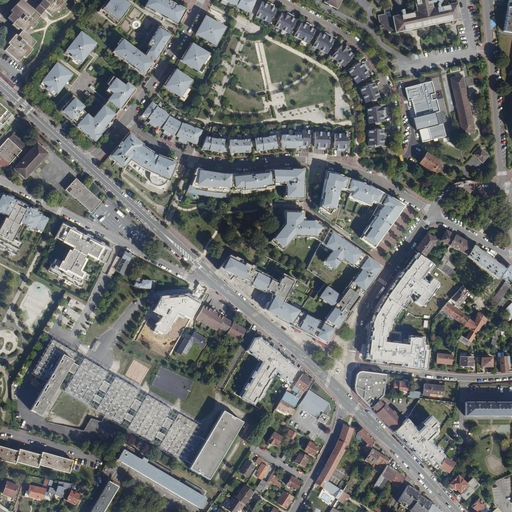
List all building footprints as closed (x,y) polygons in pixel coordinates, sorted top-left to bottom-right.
[(42,0),(36,7),(34,10),(28,5),(22,0),(19,0),(10,11),(12,12),(7,18),(13,23),(12,25),(17,30),(19,28),(22,30),(19,34),(17,36),(15,35),(11,39),(8,43),(10,45),(5,50),(18,62),(23,56),(25,58),(32,50),(30,48),(35,42),(27,36),(26,35),(24,33),(30,27),(31,29),(36,23),(34,21),(42,12),(44,10),(52,17),(57,11),(59,13),(66,4),(65,3),(66,0),(42,0)] [(106,0),(100,9),(118,23),(123,17),(124,15),(125,14),(127,11),(126,10),(130,4),(124,0),(106,0)] [(166,20),(177,26),(177,25),(182,18),(186,10),(165,0),(148,0),(145,7),(155,12),(154,14),(160,17),(161,15),(166,18),(166,20)] [(240,0),(241,0),(237,7),(243,10),(248,0),(240,0)] [(248,0),(243,10),(247,13),(248,12),(251,14),(256,0),(255,0),(248,0)] [(323,0),(322,3),(336,10),(341,0),(323,0)] [(412,0),(415,12),(393,17),(391,7),(383,9),(384,14),(378,15),(380,25),(379,25),(379,29),(381,29),(382,35),(396,32),(396,33),(398,32),(460,19),(457,3),(451,4),(450,0),(412,0)] [(511,0),(508,0),(508,2),(510,3),(509,8),(507,7),(503,32),(511,33),(511,0)] [(262,3),(256,17),(263,20),(271,4),(268,2),(266,5),(262,3)] [(271,4),(263,20),(270,24),(273,18),(275,14),(277,11),(273,9),(275,6),(271,4)] [(279,21),(276,27),(283,31),(291,15),(288,13),(287,16),(283,14),(281,17),(279,21)] [(291,15),(283,31),(290,34),(293,28),(295,24),(297,21),(293,19),(295,16),(291,15)] [(203,22),(204,23),(203,25),(202,24),(201,24),(197,33),(201,35),(200,37),(215,45),(221,35),(219,34),(223,27),(205,17),(203,22)] [(298,31),(295,37),(302,41),(310,24),(307,23),(306,25),(302,24),(300,27),(298,31)] [(310,24),(302,41),(309,44),(312,38),(314,34),(316,31),(312,29),(314,26),(310,24)] [(140,71),(145,75),(152,65),(150,63),(151,62),(153,59),(155,60),(163,49),(167,43),(167,42),(168,41),(166,40),(170,34),(159,27),(147,45),(149,46),(145,53),(143,56),(132,48),(133,47),(124,40),(123,39),(118,45),(119,46),(114,52),(125,59),(123,61),(129,65),(130,63),(135,67),(133,69),(139,73),(140,71)] [(317,41),(314,47),(321,51),(329,34),(326,32),(325,35),(321,33),(319,37),(317,41)] [(68,56),(67,57),(71,60),(79,66),(82,62),(83,63),(87,57),(89,55),(88,55),(89,53),(90,52),(91,53),(92,51),(96,46),(81,34),(78,37),(79,38),(77,41),(76,41),(66,54),(68,56)] [(329,34),(321,51),(328,54),(331,48),(333,44),(335,40),(331,39),(333,36),(329,34)] [(182,56),(181,59),(185,61),(184,63),(200,73),(205,66),(204,65),(202,64),(208,55),(190,44),(188,48),(189,49),(188,51),(186,50),(182,56)] [(332,57),(338,62),(350,48),(347,46),(345,48),(342,45),(340,48),(337,52),(332,57)] [(350,48),(338,62),(344,68),(349,62),(352,59),(354,56),(351,53),(353,51),(350,48)] [(348,71),(353,78),(368,67),(365,64),(363,66),(361,62),(357,65),(354,67),(348,71)] [(40,83),(44,86),(43,87),(47,91),(53,96),(57,90),(58,92),(61,88),(64,85),(63,84),(64,82),(65,81),(66,82),(67,81),(71,75),(56,63),(53,66),(54,67),(51,71),(51,70),(40,83)] [(368,67),(353,78),(357,84),(363,80),(366,78),(370,75),(367,72),(370,70),(368,67)] [(170,76),(164,84),(168,87),(167,89),(183,100),(190,90),(188,89),(186,88),(191,81),(174,70),(173,71),(171,74),(173,75),(172,77),(170,76)] [(24,80),(28,83),(34,76),(30,73),(24,80)] [(450,79),(455,101),(456,101),(459,111),(457,111),(462,134),(474,131),(462,76),(450,79)] [(98,112),(92,120),(81,110),(84,108),(73,98),(69,103),(68,102),(60,111),(64,114),(63,115),(66,118),(68,120),(70,122),(71,121),(82,130),(81,132),(92,142),(93,141),(94,142),(100,135),(99,135),(100,134),(104,129),(105,129),(106,128),(116,116),(117,113),(120,110),(123,107),(125,104),(126,103),(127,101),(129,98),(128,98),(131,94),(132,95),(134,92),(136,89),(122,79),(120,82),(112,77),(107,84),(109,86),(106,91),(111,95),(107,100),(107,101),(104,104),(103,105),(103,106),(101,109),(102,110),(100,113),(98,112)] [(431,81),(405,88),(408,101),(412,100),(416,117),(413,118),(416,130),(419,129),(422,143),(446,136),(442,124),(438,125),(435,113),(440,112),(436,99),(432,100),(430,95),(435,94),(431,81)] [(360,89),(363,96),(379,90),(378,86),(375,87),(374,83),(370,85),(366,86),(360,89)] [(363,96),(365,104),(372,101),(376,100),(379,98),(378,95),(381,94),(379,90),(363,96)] [(157,107),(157,106),(152,102),(141,117),(144,119),(146,117),(148,119),(157,107)] [(0,130),(7,123),(9,125),(15,119),(2,108),(3,106),(0,103),(0,130)] [(157,107),(148,119),(152,121),(149,124),(152,126),(164,111),(160,109),(157,107)] [(366,109),(367,117),(386,114),(385,111),(382,111),(382,107),(378,107),(373,108),(366,109)] [(164,111),(152,126),(155,129),(158,126),(160,128),(164,123),(168,116),(169,116),(166,114),(166,113),(164,111)] [(367,117),(368,125),(375,124),(380,123),(384,123),(383,119),(386,118),(386,114),(367,117)] [(170,117),(168,116),(164,123),(165,124),(162,128),(165,130),(164,131),(163,134),(166,136),(176,119),(171,117),(170,117)] [(176,119),(166,136),(169,138),(171,135),(172,133),(174,135),(177,131),(178,131),(182,124),(180,123),(180,122),(176,119)] [(182,124),(178,131),(176,137),(179,139),(177,142),(181,143),(188,126),(185,124),(184,125),(182,123),(182,124)] [(188,126),(181,143),(184,145),(186,141),(190,143),(195,129),(192,127),(188,126)] [(195,129),(190,143),(193,144),(192,147),(195,148),(202,131),(196,128),(195,129)] [(368,130),(368,138),(386,139),(386,135),(383,135),(383,130),(379,130),(375,130),(368,130)] [(310,131),(302,131),(302,132),(302,148),(302,149),(306,149),(306,146),(309,146),(309,143),(310,138),(310,131)] [(282,136),(282,149),(302,148),(302,132),(295,132),(295,136),(289,136),(289,135),(288,135),(287,134),(283,134),(282,136)] [(322,150),(323,133),(315,132),(315,139),(315,144),(314,147),(318,147),(318,150),(322,150)] [(12,133),(0,146),(0,166),(4,170),(17,155),(21,158),(30,148),(12,133)] [(108,157),(123,169),(130,161),(131,162),(143,170),(142,172),(151,178),(151,180),(151,182),(152,183),(153,185),(155,187),(156,187),(159,188),(160,188),(163,187),(164,186),(166,184),(167,183),(169,183),(170,184),(179,164),(165,157),(157,153),(144,145),(143,145),(129,133),(108,157)] [(330,133),(323,133),(322,150),(325,150),(326,148),(329,148),(330,140),(330,133)] [(206,137),(205,141),(201,149),(222,153),(222,152),(230,153),(230,154),(250,152),(250,147),(256,146),(256,152),(277,149),(275,136),(274,136),(273,135),(270,135),(269,137),(268,137),(268,138),(262,139),(262,138),(261,138),(260,137),(256,137),(255,139),(255,141),(250,141),(250,139),(249,140),(248,138),(245,139),(243,140),(243,141),(237,141),(237,140),(236,140),(235,139),(231,139),(230,141),(230,143),(224,143),(224,140),(223,139),(220,138),(218,139),(217,140),(211,139),(211,138),(206,137)] [(368,138),(368,146),(375,146),(379,147),(383,147),(383,142),(386,142),(386,139),(368,138)] [(36,143),(11,169),(24,180),(48,154),(36,143)] [(474,155),(481,161),(483,159),(484,160),(488,156),(480,148),(474,155)] [(436,173),(441,166),(438,163),(438,162),(426,153),(419,163),(431,172),(433,170),(436,173)] [(230,190),(231,174),(230,174),(221,173),(209,172),(197,169),(194,175),(195,176),(195,179),(193,179),(188,190),(198,193),(207,194),(213,195),(219,195),(225,196),(230,196),(230,190)] [(278,169),(272,170),(273,184),(285,184),(285,193),(284,193),(284,197),(286,197),(286,199),(291,199),(291,200),(294,200),(297,200),(297,195),(301,195),(301,197),(304,197),(304,193),(304,169),(298,169),(293,169),(291,169),(282,169),(281,169),(280,169),(278,169)] [(273,184),(272,170),(256,172),(246,173),(238,174),(231,174),(230,190),(234,189),(234,190),(240,190),(240,191),(265,189),(265,188),(270,187),(270,185),(274,185),(273,184)] [(357,180),(349,178),(349,177),(348,177),(342,175),(334,173),(332,173),(327,172),(325,179),(323,186),(320,199),(322,199),(320,208),(329,214),(332,209),(334,209),(336,199),(337,195),(339,188),(345,189),(351,191),(349,197),(356,200),(357,199),(360,201),(362,201),(362,202),(369,206),(370,203),(377,205),(380,208),(359,237),(373,247),(387,227),(404,205),(395,200),(394,199),(382,192),(375,188),(366,184),(364,183),(362,182),(357,180)] [(74,179),(63,191),(90,214),(100,202),(74,179)] [(21,243),(13,239),(20,225),(18,224),(20,222),(24,224),(24,225),(26,226),(34,230),(35,228),(42,232),(48,218),(39,213),(39,212),(35,210),(33,208),(12,197),(11,198),(8,197),(9,196),(5,194),(4,195),(0,192),(0,211),(4,214),(4,213),(8,215),(7,218),(5,217),(0,227),(0,246),(15,254),(21,243)] [(321,242),(327,230),(314,221),(303,220),(303,217),(304,217),(304,213),(301,213),(301,215),(297,215),(297,210),(294,210),(291,210),(291,211),(286,211),(286,213),(284,213),(284,218),(285,218),(285,223),(274,236),(276,237),(272,242),(281,249),(284,247),(285,248),(294,236),(313,237),(320,242),(321,242)] [(62,223),(55,237),(73,247),(70,253),(69,252),(64,263),(62,263),(55,259),(52,264),(51,264),(48,271),(81,288),(85,282),(84,281),(87,276),(79,272),(79,271),(85,260),(83,259),(86,254),(105,263),(112,249),(91,237),(91,238),(87,236),(83,234),(84,234),(75,229),(74,229),(71,228),(72,227),(62,223)] [(297,313),(289,325),(300,330),(309,335),(312,337),(314,338),(315,339),(316,338),(318,339),(317,340),(326,344),(331,335),(330,334),(332,329),(333,326),(337,328),(339,326),(362,294),(368,285),(370,284),(372,281),(370,280),(372,277),(374,278),(380,270),(382,267),(366,256),(361,252),(360,253),(354,249),(355,247),(350,244),(349,243),(346,241),(343,239),(327,228),(327,230),(321,242),(320,242),(319,246),(330,255),(322,266),(333,273),(341,262),(350,268),(357,272),(339,297),(325,287),(316,300),(330,309),(320,325),(297,313)] [(440,241),(449,246),(454,236),(451,234),(446,231),(440,241)] [(436,240),(427,234),(424,238),(415,251),(424,258),(436,240)] [(454,236),(449,246),(450,247),(467,256),(472,246),(465,241),(456,236),(454,236)] [(472,246),(467,256),(467,257),(491,275),(495,277),(498,279),(500,277),(505,269),(502,267),(497,264),(472,246)] [(121,259),(116,256),(112,266),(116,268),(116,269),(122,275),(132,254),(125,251),(121,259)] [(271,277),(254,268),(255,266),(230,254),(221,264),(220,265),(217,269),(219,271),(224,275),(229,280),(233,275),(235,276),(241,280),(241,279),(244,281),(251,284),(250,285),(252,286),(264,292),(265,290),(266,291),(271,294),(270,297),(271,297),(269,301),(268,303),(267,302),(263,309),(272,316),(279,320),(281,321),(289,325),(297,313),(298,311),(296,310),(284,304),(289,295),(288,295),(291,289),(292,289),(296,281),(283,274),(278,282),(271,278),(271,277)] [(422,307),(438,284),(431,279),(427,284),(420,280),(425,273),(427,274),(432,266),(415,255),(399,277),(383,299),(397,308),(399,306),(400,307),(404,302),(402,300),(404,298),(405,298),(407,295),(406,295),(408,292),(416,298),(413,304),(418,308),(420,306),(422,307)] [(448,258),(444,256),(437,268),(443,272),(451,278),(455,272),(444,264),(448,258)] [(511,268),(508,266),(505,269),(500,277),(502,279),(505,277),(511,284),(511,283),(511,268)] [(167,359),(136,341),(152,312),(161,296),(160,293),(159,290),(151,290),(139,288),(133,286),(115,277),(108,274),(105,272),(103,271),(101,274),(87,302),(86,301),(66,290),(42,331),(10,385),(13,427),(14,432),(21,434),(108,459),(110,455),(122,436),(219,495),(251,447),(272,419),(268,416),(243,402),(236,398),(221,389),(219,388),(167,359)] [(137,277),(133,286),(139,288),(151,290),(152,280),(144,279),(144,281),(141,281),(142,279),(137,277)] [(493,310),(511,285),(505,281),(487,306),(493,310)] [(468,291),(461,286),(450,299),(456,304),(459,305),(466,298),(464,296),(468,291)] [(190,320),(200,301),(186,293),(161,296),(152,312),(161,316),(158,322),(155,324),(156,326),(153,331),(161,334),(165,334),(177,315),(182,318),(184,316),(190,320)] [(397,308),(383,299),(382,299),(380,303),(381,303),(379,307),(377,306),(373,313),(374,315),(372,318),(370,316),(367,325),(369,325),(366,347),(364,346),(362,360),(368,361),(368,364),(389,366),(418,369),(426,370),(429,351),(427,350),(427,346),(424,346),(427,324),(411,322),(410,330),(408,330),(407,335),(403,339),(402,343),(383,341),(385,330),(387,330),(388,323),(390,323),(397,312),(395,311),(397,308)] [(453,308),(447,303),(441,310),(449,316),(455,309),(453,308)] [(506,315),(511,309),(511,303),(503,312),(506,315)] [(224,317),(204,305),(196,319),(216,330),(218,327),(224,317)] [(468,319),(455,309),(449,316),(463,325),(468,319)] [(476,334),(486,320),(478,313),(474,323),(468,319),(463,325),(470,330),(476,334)] [(233,322),(224,317),(218,327),(227,332),(233,322)] [(245,330),(233,322),(227,332),(226,333),(239,340),(245,330)] [(476,334),(470,330),(464,338),(461,336),(458,340),(468,346),(476,334)] [(205,339),(193,332),(191,336),(187,334),(176,352),(180,354),(182,352),(186,354),(194,341),(199,344),(197,345),(202,348),(204,344),(203,343),(205,339)] [(334,336),(331,335),(326,344),(317,340),(318,339),(316,338),(315,339),(314,338),(313,340),(327,348),(330,344),(334,336)] [(259,337),(253,338),(247,350),(259,362),(238,395),(255,405),(273,373),(289,385),(298,369),(295,367),(259,337)] [(452,355),(437,354),(436,363),(451,365),(452,355)] [(470,365),(472,365),(472,357),(460,356),(459,366),(467,367),(467,369),(472,369),(472,367),(470,367),(470,365)] [(500,372),(508,372),(507,364),(509,364),(508,356),(499,357),(500,372)] [(491,358),(481,358),(481,367),(491,367),(491,358)] [(383,376),(383,374),(380,374),(380,375),(377,374),(361,372),(359,373),(357,374),(356,378),(355,378),(354,385),(354,389),(356,394),(361,399),(367,405),(370,408),(372,407),(379,400),(384,395),(385,376),(383,376)] [(292,395),(286,392),(281,399),(294,407),(311,380),(302,374),(297,382),(300,384),(297,387),(295,386),(292,390),(294,392),(292,395)] [(407,391),(407,389),(408,382),(400,381),(400,383),(395,383),(394,390),(407,391)] [(442,395),(443,386),(424,384),(423,395),(429,396),(429,394),(442,395)] [(300,403),(298,406),(318,418),(317,419),(324,423),(328,418),(325,416),(330,409),(328,403),(309,390),(300,403)] [(294,407),(281,399),(276,408),(284,413),(286,411),(292,415),(295,410),(293,409),(294,407)] [(385,404),(384,405),(379,400),(372,407),(377,412),(375,413),(382,420),(388,426),(393,432),(401,423),(396,418),(397,417),(394,414),(395,413),(392,410),(391,411),(385,404)] [(511,402),(465,402),(465,416),(472,416),(492,416),(511,416),(511,415),(511,402)] [(415,429),(406,419),(401,423),(393,432),(422,462),(424,459),(433,468),(436,470),(438,467),(444,456),(438,451),(439,450),(434,444),(432,446),(426,440),(435,432),(432,428),(437,423),(428,414),(419,422),(420,424),(415,429)] [(355,430),(342,425),(341,430),(338,439),(336,443),(335,447),(332,452),(324,467),(319,476),(327,482),(345,451),(343,450),(346,445),(348,446),(355,430)] [(371,438),(362,429),(357,434),(367,444),(363,450),(364,451),(363,452),(366,454),(374,442),(371,438)] [(276,446),(281,437),(273,432),(267,442),(272,445),(276,446)] [(206,511),(219,495),(122,436),(110,455),(117,459),(134,469),(131,474),(110,511),(206,511)] [(318,446),(309,441),(304,451),(313,456),(318,446)] [(16,462),(19,451),(7,448),(0,446),(0,459),(15,464),(16,462)] [(19,451),(16,462),(37,467),(38,464),(41,455),(29,452),(19,449),(19,451)] [(372,449),(365,460),(373,465),(374,464),(374,463),(380,454),(372,449)] [(304,467),(310,457),(298,451),(293,461),(304,467)] [(41,455),(38,464),(69,473),(72,460),(56,456),(42,452),(41,455)] [(388,459),(380,454),(374,463),(377,465),(382,468),(388,459)] [(444,456),(438,467),(448,473),(455,463),(444,456)] [(248,477),(255,466),(246,461),(240,471),(248,477)] [(256,476),(261,479),(268,468),(261,464),(257,471),(258,472),(256,476)] [(388,467),(386,466),(372,488),(379,492),(387,480),(390,482),(396,472),(388,467)] [(396,472),(390,482),(392,483),(391,485),(394,487),(395,485),(398,487),(404,477),(396,472)] [(275,476),(272,474),(268,481),(271,483),(279,488),(282,484),(276,481),(277,479),(275,478),(275,476)] [(455,488),(457,490),(462,495),(471,486),(462,478),(461,478),(458,475),(449,484),(453,489),(455,488)] [(300,481),(291,476),(286,485),(295,490),(300,481)] [(327,482),(319,476),(315,483),(323,488),(329,491),(330,493),(335,486),(327,482)] [(28,496),(43,499),(49,479),(45,479),(42,487),(28,484),(27,490),(29,490),(28,496)] [(261,479),(254,491),(259,495),(261,491),(267,482),(261,479)] [(14,498),(18,485),(7,481),(3,494),(14,498)] [(67,488),(69,483),(61,481),(59,486),(57,486),(56,489),(49,487),(47,492),(52,494),(63,498),(67,488)] [(102,511),(118,487),(108,481),(90,511),(102,511)] [(271,483),(268,481),(267,482),(261,491),(265,493),(271,483)] [(245,486),(244,485),(235,499),(243,504),(244,505),(254,491),(245,486)] [(407,486),(397,502),(400,503),(407,508),(409,509),(408,511),(410,511),(425,511),(431,503),(425,499),(418,496),(419,494),(412,489),(409,487),(407,486)] [(74,504),(79,494),(70,490),(66,500),(74,504)] [(293,497),(284,491),(277,502),(286,508),(293,497)] [(349,496),(343,491),(337,499),(340,501),(342,502),(344,498),(347,500),(349,496)] [(243,504),(235,499),(233,497),(225,509),(229,511),(236,511),(237,510),(239,507),(240,508),(243,504)] [(485,506),(486,505),(479,498),(470,506),(476,511),(487,511),(489,510),(485,506)] [(436,507),(431,503),(425,511),(440,511),(436,507)]
